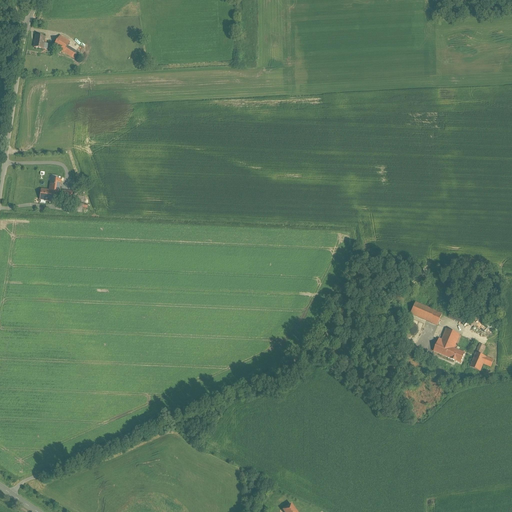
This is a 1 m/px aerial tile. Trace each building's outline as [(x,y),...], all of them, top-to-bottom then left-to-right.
[(44,39),(32,38),(30,49),(42,51),(44,39)] [(57,41),(52,49),(72,62),(77,55),(66,48),(66,47),(57,41)] [(49,179),(47,191),(57,192),(58,180),(49,179)] [(55,202),(57,192),(47,191),(39,190),(37,200),(55,202)] [(440,315),(414,304),(408,314),(435,326),(440,315)] [(440,340),(436,339),(431,352),(459,364),(464,350),(454,346),(459,334),(445,329),(440,340)] [(485,347),(478,345),(469,368),(479,372),(481,365),(490,369),(493,361),(482,356),(485,347)]
